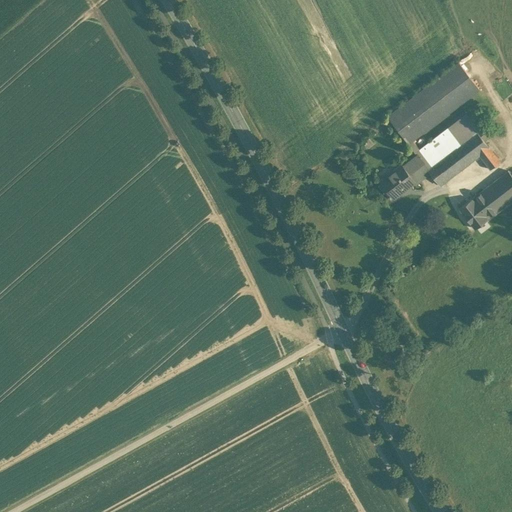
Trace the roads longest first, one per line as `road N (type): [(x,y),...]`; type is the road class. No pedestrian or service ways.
road 1 (tertiary): [(442,511),(377,403),(243,127),(169,0)]
road 2 (track): [(344,333),(20,511)]
